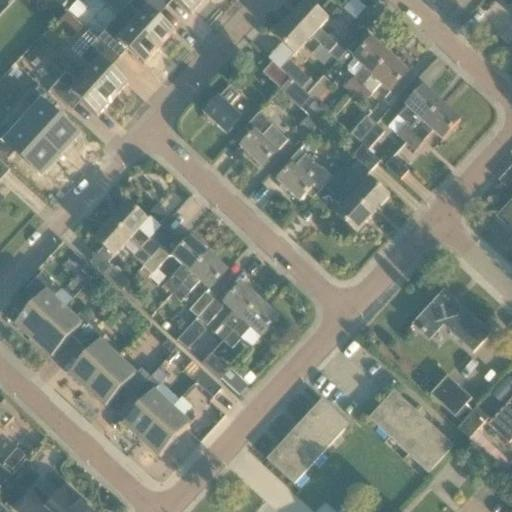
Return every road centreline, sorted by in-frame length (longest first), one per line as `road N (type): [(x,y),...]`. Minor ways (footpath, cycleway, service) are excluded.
road 1 (residential): [(346,315),(145,130)]
road 2 (residential): [(166,511),(346,315)]
road 3 (residential): [(0,287),(145,130)]
road 4 (residential): [(158,511),(0,368)]
road 5 (residential): [(145,130),(264,0)]
road 6 (residential): [(511,99),(402,0)]
road 7 (residential): [(346,315),(434,220)]
